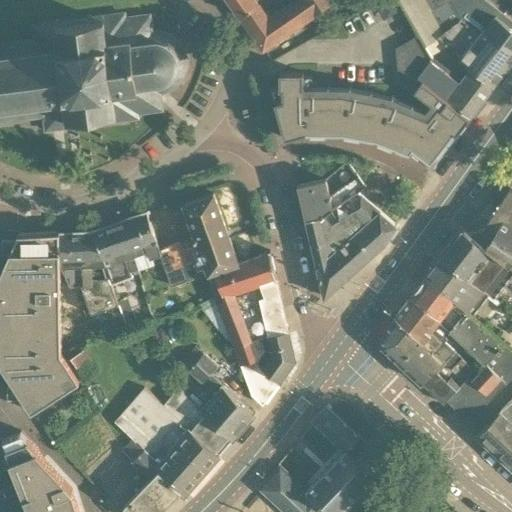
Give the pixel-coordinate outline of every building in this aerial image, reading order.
[(338,0),(227,0),(263,51),(334,2),(338,0)] [(397,0),(419,38),(431,59),(432,59),(431,55),(447,47),(437,36),(461,18),(451,0),(450,0),(397,0)] [(467,74),(490,91),(511,62),(511,21),(485,0),(451,0),(461,18),(437,36),(447,47),(460,60),(471,69),(467,74)] [(137,114),(162,110),(159,93),(164,92),(170,90),(176,86),(177,84),(179,82),(181,80),(182,78),(183,76),(184,73),(185,71),(185,68),(186,66),(186,63),(186,60),(185,58),(185,55),(184,53),(183,50),(182,48),(180,46),(179,44),(177,42),(175,40),(173,38),(171,37),(169,36),(166,35),(164,34),(161,33),(159,33),(156,33),(152,33),(149,16),(125,19),(124,14),(32,26),(34,40),(0,44),(0,121),(44,116),(46,130),(137,118),(137,114)] [(420,159),(429,166),(455,134),(456,135),(470,117),(418,76),(430,60),(431,59),(418,36),(395,48),(399,78),(431,103),(425,111),(431,115),(428,119),(390,103),(349,94),(303,94),(303,73),(279,73),(279,87),(270,87),(284,139),(306,134),(306,136),(329,136),(329,138),(341,138),(341,136),(362,140),(362,142),(374,144),(374,143),(394,151),(394,152),(405,157),(405,155),(407,156),(408,156),(410,152),(420,159)] [(490,91),(467,74),(460,83),(430,60),(418,76),(469,116),(470,117),(490,91)] [(297,185),(301,203),(330,196),(329,192),(356,174),(347,162),(348,161),(348,160),(346,162),(326,179),(297,185)] [(511,169),(505,181),(511,185),(501,204),(511,214),(511,169)] [(301,203),(305,220),(320,216),(320,218),(326,215),(356,194),(360,197),(368,191),(356,174),(329,192),(330,196),(301,203)] [(206,274),(208,274),(238,263),(214,193),(184,203),(195,236),(159,249),(162,255),(161,255),(164,265),(171,287),(206,274)] [(337,251),(355,271),(385,244),(397,226),(360,197),(349,205),(354,211),(333,226),(326,215),(320,218),(337,251)] [(511,214),(501,204),(498,208),(499,210),(494,211),(483,228),(468,231),(465,228),(511,266),(511,214)] [(155,268),(164,265),(161,255),(162,255),(159,249),(147,212),(121,221),(139,272),(155,266),(155,268)] [(320,216),(305,220),(324,297),(355,271),(337,251),(320,218),(320,216)] [(109,278),(122,315),(127,313),(142,308),(138,298),(140,298),(132,276),(131,277),(130,274),(134,273),(135,276),(140,274),(139,272),(121,221),(93,231),(109,278)] [(450,247),(442,256),(488,295),(495,301),(509,280),(511,282),(511,266),(465,228),(450,247)] [(127,330),(127,329),(122,315),(109,278),(93,231),(60,232),(60,233),(61,233),(61,260),(62,268),(71,287),(80,287),(90,315),(102,311),(111,335),(127,330)] [(0,363),(31,413),(79,382),(61,353),(59,232),(57,233),(52,234),(52,235),(40,235),(40,234),(19,235),(0,278),(0,363)] [(195,299),(198,304),(226,341),(231,340),(288,330),(270,251),(238,263),(208,274),(213,290),(195,299)] [(472,316),(488,295),(442,256),(427,276),(456,299),(454,301),(465,310),(472,316)] [(485,365),(471,380),(478,388),(477,388),(490,401),(506,385),(511,378),(511,351),(481,324),(481,325),(472,316),(465,310),(459,319),(447,310),(454,301),(456,299),(427,276),(412,295),(440,317),(438,320),(450,331),(483,362),(482,363),(485,365)] [(412,295),(395,316),(433,351),(452,368),(462,358),(445,342),(447,339),(445,337),(450,331),(438,320),(440,317),(412,295)] [(132,327),(127,313),(122,315),(127,329),(131,328),(132,327)] [(446,401),(468,378),(475,371),(462,358),(452,368),(433,351),(395,316),(381,335),(382,347),(444,404),(446,401)] [(293,362),(288,330),(231,340),(236,354),(278,384),(293,362)] [(211,398),(200,410),(233,439),(255,414),(210,375),(217,366),(203,354),(195,346),(181,362),(190,370),(189,370),(212,390),(208,395),(211,398)] [(84,381),(98,371),(84,350),(69,359),(84,381)] [(263,405),(278,384),(236,354),(251,394),(263,405)] [(468,378),(446,401),(469,422),(490,401),(477,388),(478,388),(471,380),(468,378)] [(144,387),(115,421),(133,439),(163,466),(160,470),(185,494),(233,439),(200,410),(200,411),(183,388),(165,406),(144,387)] [(511,398),(477,436),(494,452),(511,433),(511,398)] [(326,406),(312,421),(343,452),(372,479),(386,464),(371,447),(326,406)] [(2,439),(30,511),(80,511),(73,487),(21,431),(2,439)] [(511,433),(494,452),(511,468),(511,467),(511,433)] [(379,438),(371,447),(386,464),(396,453),(379,438)] [(163,466),(133,439),(122,450),(151,478),(123,506),(129,511),(159,511),(180,491),(184,495),(185,494),(160,470),(163,466)] [(341,511),(373,479),(372,479),(343,452),(306,491),(326,511),(341,511)] [(260,488),(285,511),(326,511),(306,491),(280,466),(260,488)] [(11,495),(0,499),(0,511),(30,511),(22,491),(11,495)]
